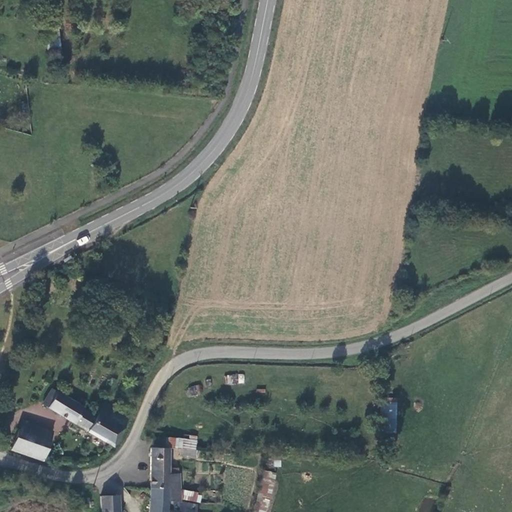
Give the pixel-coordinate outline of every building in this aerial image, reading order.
[(244,383),(243,373),(226,375),(227,385),(244,383)] [(190,396),(201,393),(199,385),(188,387),(190,396)] [(42,403),(115,444),(118,440),(116,439),(130,414),(105,400),(96,415),(82,408),(83,406),(51,388),(42,403)] [(382,401),(381,452),(395,452),(396,401),(382,401)] [(18,422),(15,431),(47,441),(50,432),(18,422)] [(15,431),(9,449),(42,459),(47,441),(15,431)] [(171,437),(168,448),(180,449),(196,452),(198,438),(191,436),(190,441),(171,437)] [(151,448),(150,487),(167,487),(168,499),(178,501),(179,475),(176,475),(168,475),(168,468),(168,448),(151,448)] [(196,452),(180,449),(179,456),(194,458),(196,452)] [(253,511),(269,511),(277,473),(262,470),(253,511)] [(195,511),(198,505),(178,501),(168,499),(167,487),(150,487),(149,511),(195,511)] [(117,495),(102,496),(100,498),(100,511),(118,511),(118,505),(117,495)]
